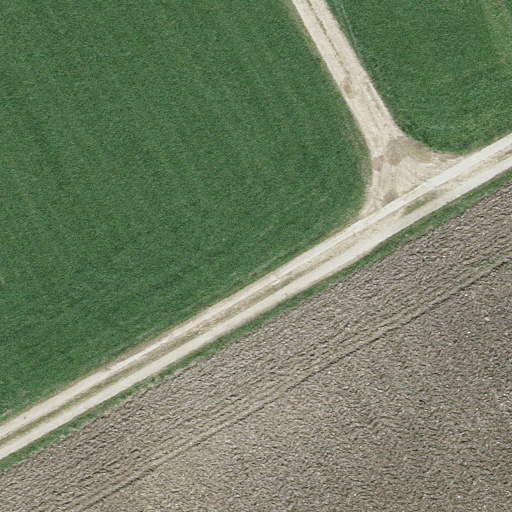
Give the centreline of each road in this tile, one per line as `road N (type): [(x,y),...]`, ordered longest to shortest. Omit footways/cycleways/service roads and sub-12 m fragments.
road 1 (track): [(0,445),(511,149)]
road 2 (track): [(419,197),(310,0)]
